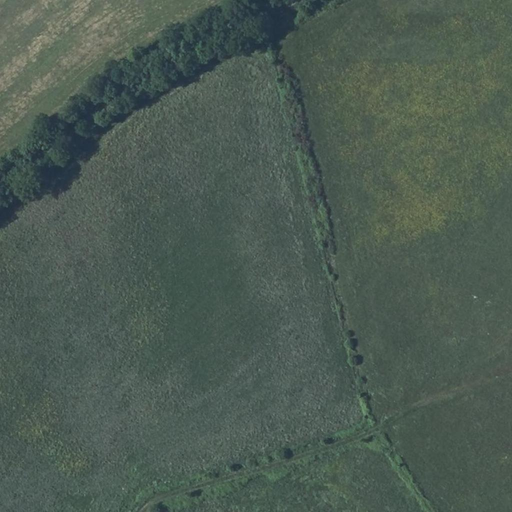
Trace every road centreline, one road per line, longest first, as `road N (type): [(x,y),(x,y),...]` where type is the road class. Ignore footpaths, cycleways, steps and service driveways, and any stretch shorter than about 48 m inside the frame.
road 1 (track): [(0,199),(85,121),(294,0)]
road 2 (track): [(145,511),(159,498),(362,437),(376,422)]
